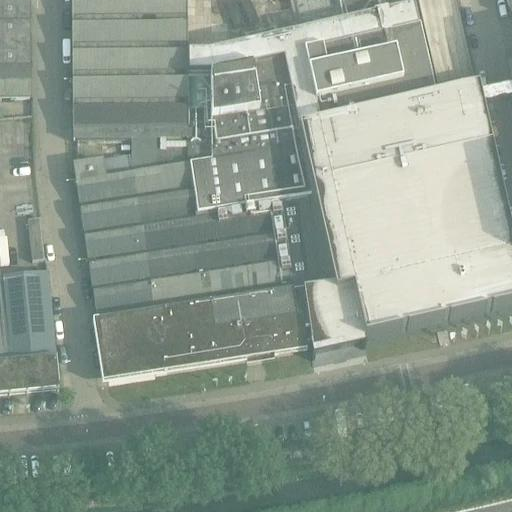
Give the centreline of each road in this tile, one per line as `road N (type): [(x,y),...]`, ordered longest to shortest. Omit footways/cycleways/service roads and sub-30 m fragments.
road 1 (unclassified): [(90,432),(52,86),(51,0)]
road 2 (unclassified): [(90,432),(511,355)]
road 3 (unclassified): [(511,131),(482,0)]
